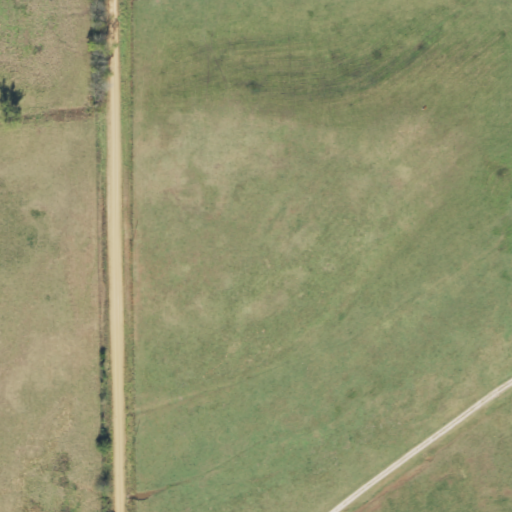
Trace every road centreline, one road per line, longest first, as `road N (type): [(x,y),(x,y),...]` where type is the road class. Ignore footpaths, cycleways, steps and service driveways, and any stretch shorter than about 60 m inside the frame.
road 1 (track): [(116,511),(113,0)]
road 2 (track): [(341,511),(391,467),(511,386)]
